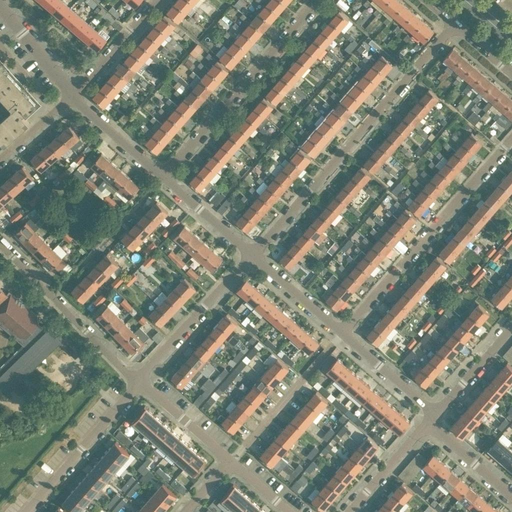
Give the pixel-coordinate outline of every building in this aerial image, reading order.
[(45,0),(43,2),(52,10),(61,0),(45,0)] [(61,0),(52,10),(61,18),(70,8),(61,0)] [(177,0),(175,2),(186,12),(194,3),(191,0),(177,0)] [(240,0),(238,0),(234,5),(239,9),(244,3),(240,0)] [(281,0),(270,0),(267,3),(279,13),(287,4),(281,0)] [(366,0),(362,5),(365,8),(370,3),(372,0),(366,0)] [(372,0),(370,3),(377,8),(373,13),(376,16),(380,12),(380,11),(384,7),(390,0),(372,0)] [(390,0),(384,7),(380,11),(380,12),(387,17),(383,22),(386,24),(390,20),(394,15),(404,5),(398,0),(390,0)] [(186,12),(175,2),(167,11),(178,21),(183,15),(192,23),(195,20),(186,12)] [(271,22),(279,13),(267,3),(260,12),(271,22)] [(404,5),(394,15),(404,24),(413,13),(404,5)] [(198,6),(195,10),(204,18),(208,15),(198,6)] [(70,8),(61,18),(70,26),(80,15),(70,8)] [(339,11),(330,21),(340,29),(348,20),(339,11)] [(111,16),(106,12),(103,17),(107,20),(111,16)] [(263,31),(271,22),(260,12),(252,21),(263,31)] [(413,13),(404,24),(414,33),(423,22),(413,13)] [(80,15),(70,26),(79,34),(89,23),(80,15)] [(164,15),(156,24),(167,34),(175,24),(164,15)] [(111,16),(107,20),(111,24),(115,20),(111,16)] [(255,40),(263,31),(252,21),(244,30),(255,40)] [(330,21),(322,30),(332,38),(335,34),(339,38),(343,34),(342,34),(344,33),(340,29),(330,21)] [(423,22),(414,33),(424,42),(434,31),(423,22)] [(89,23),(79,34),(88,42),(98,31),(89,23)] [(156,24),(148,33),(159,43),(167,34),(156,24)] [(181,36),(184,32),(185,32),(179,28),(176,31),(181,36)] [(244,30),(236,39),(247,49),(255,40),(244,30)] [(322,30),(314,39),(324,48),(332,38),(322,30)] [(98,31),(88,42),(98,50),(107,39),(98,31)] [(232,36),(231,35),(227,31),(224,35),(229,39),(232,36)] [(148,33),(140,42),(151,52),(159,43),(148,33)] [(239,58),(247,49),(236,39),(228,48),(239,58)] [(314,39),(306,48),(316,57),(324,48),(314,39)] [(371,39),(368,43),(373,47),(382,55),(373,64),(385,74),(393,65),(391,64),(395,60),(376,43),(371,39)] [(216,44),(221,48),(224,45),(219,40),(216,44)] [(358,43),(354,40),(352,42),(351,41),(344,48),(349,53),(358,43)] [(140,42),(132,51),(143,61),(151,52),(140,42)] [(195,57),(202,49),(197,45),(190,53),(195,57)] [(361,45),(357,49),(362,53),(366,49),(361,45)] [(231,68),(231,67),(239,58),(228,48),(220,58),(231,68)] [(306,48),(298,57),(308,66),(316,57),(306,48)] [(453,48),(443,58),(449,63),(444,69),(446,70),(450,73),(454,68),(454,67),(463,57),(453,48)] [(132,51),(125,60),(136,70),(143,61),(132,51)] [(339,57),(334,53),(331,56),(335,60),(335,61),(339,64),(342,62),(338,58),(339,57)] [(362,59),(367,64),(370,60),(365,56),(362,59)] [(298,57),(290,67),(300,75),(308,66),(298,57)] [(463,57),(454,67),(454,68),(464,76),(473,65),(463,57)] [(125,60),(117,69),(128,79),(132,74),(137,77),(140,73),(136,70),(125,60)] [(209,70),(220,80),(228,71),(218,62),(217,61),(209,70)] [(0,101),(5,97),(16,109),(0,123),(0,139),(5,144),(29,122),(24,116),(38,103),(0,62),(0,101)] [(373,64),(366,73),(377,83),(385,74),(373,64)] [(473,65),(464,76),(470,81),(466,86),(466,87),(467,86),(470,89),(474,85),(473,85),(483,74),(473,65)] [(290,67),(282,76),(292,84),(300,75),(290,67)] [(117,69),(109,78),(119,88),(120,88),(125,82),(129,86),(132,82),(128,79),(117,69)] [(201,79),(212,89),(220,80),(209,70),(201,79)] [(449,73),(446,70),(443,73),(442,72),(438,78),(442,81),(449,73)] [(194,79),(189,84),(194,88),(193,88),(204,98),(212,89),(201,79),(192,71),(189,74),(193,78),(194,79)] [(315,75),(319,79),(320,80),(323,76),(318,71),(315,75)] [(140,73),(137,77),(142,81),(145,78),(140,73)] [(366,73),(358,82),(369,92),(377,83),(366,73)] [(483,74),(473,85),(474,85),(483,93),(493,83),(483,74)] [(282,76),(274,85),(284,93),(287,90),(291,94),(295,90),(296,88),(292,84),(282,76)] [(336,78),(333,76),(330,80),(343,91),(346,87),(336,78)] [(180,77),(177,80),(181,84),(186,88),(181,93),(182,93),(181,94),(185,97),(197,107),(204,98),(193,88),(194,88),(189,84),(184,80),(180,77)] [(109,78),(101,87),(112,97),(120,88),(119,88),(109,78)] [(358,82),(350,91),(361,101),(369,92),(358,82)] [(490,99),(482,108),(486,111),(494,102),(493,102),(503,91),(493,83),(483,93),(490,99)] [(274,85),(266,94),(276,103),(284,93),(274,85)] [(101,87),(93,97),(104,106),(112,97),(101,87)] [(428,89),(420,99),(430,107),(438,98),(428,89)] [(350,91),(342,100),(353,110),(361,101),(350,91)] [(511,99),(503,91),(493,102),(494,102),(500,108),(497,112),(500,115),(504,111),(503,111),(511,100),(511,99)] [(333,92),(330,96),(335,100),(338,96),(333,92)] [(185,97),(178,106),(189,116),(197,107),(185,97)] [(171,106),(174,103),(169,98),(165,102),(171,106)] [(263,98),(255,107),(264,116),(265,115),(273,106),(263,98)] [(420,99),(412,108),(422,116),(430,107),(420,99)] [(342,100),(334,109),(345,119),(353,110),(342,100)] [(511,100),(503,111),(504,111),(511,118),(511,100)] [(325,101),(322,105),(327,109),(330,105),(325,101)] [(466,108),(460,103),(457,106),(463,112),(466,108)] [(178,106),(170,115),(181,125),(189,116),(178,106)] [(162,115),(166,112),(161,107),(158,111),(162,115)] [(255,107),(246,116),(256,125),(257,125),(261,128),(262,126),(263,127),(269,119),(265,115),(264,116),(255,107)] [(412,108),(404,117),(414,126),(418,129),(420,127),(423,123),(426,120),(422,116),(412,108)] [(334,109),(326,118),(338,128),(345,119),(334,109)] [(119,119),(124,123),(131,115),(126,110),(119,119)] [(317,110),(314,113),(319,118),(322,114),(323,114),(317,110)] [(468,117),(475,124),(481,117),(474,110),(468,117)] [(319,118),(315,123),(319,127),(330,137),(338,128),(326,118),(322,114),(319,118)] [(170,115),(162,124),(173,134),(181,125),(170,115)] [(246,116),(238,126),(248,134),(256,125),(246,116)] [(404,117),(396,126),(406,135),(414,126),(404,117)] [(162,124),(154,133),(165,143),(173,134),(162,124)] [(60,133),(70,145),(80,137),(70,125),(60,133)] [(142,129),(147,133),(150,130),(145,125),(142,129)] [(238,126),(230,135),(240,143),(248,134),(238,126)] [(396,126),(388,135),(398,144),(406,135),(396,126)] [(319,127),(311,136),(322,145),(330,137),(319,127)] [(302,128),(299,132),(303,136),(302,137),(306,141),(303,145),(314,155),(322,145),(311,136),(302,128)] [(61,153),(70,145),(60,133),(50,142),(61,153)] [(154,133),(146,143),(157,152),(165,143),(154,133)] [(464,142),(475,152),(483,142),(472,133),(464,142)] [(230,135),(222,144),(232,153),(240,143),(230,135)] [(388,135),(380,144),(390,153),(398,144),(388,135)] [(288,144),(293,149),(296,145),(291,140),(288,144)] [(50,142),(41,150),(51,162),(61,153),(50,142)] [(467,161),(475,152),(464,142),(456,151),(467,161)] [(222,144),(214,153),(224,162),(232,153),(222,144)] [(380,144),(372,154),(382,162),(390,153),(380,144)] [(300,148),(292,157),(303,167),(311,158),(300,148)] [(51,162),(41,150),(31,158),(41,170),(51,162)] [(82,151),(78,155),(83,159),(87,155),(82,151)] [(459,170),(467,161),(456,151),(448,160),(459,170)] [(96,169),(89,178),(93,181),(100,173),(110,161),(101,152),(91,164),(96,169)] [(214,153),(206,162),(216,171),(224,162),(214,153)] [(372,154),(364,163),(373,172),(382,162),(372,154)] [(74,160),(79,164),(83,160),(83,159),(78,155),(74,160)] [(292,157),(284,166),(295,176),(303,167),(292,157)] [(451,179),(459,170),(448,160),(440,169),(451,179)] [(105,177),(99,184),(103,188),(110,181),(120,169),(110,161),(100,173),(105,177)] [(206,162),(198,172),(208,180),(216,171),(206,162)] [(22,166),(13,175),(23,186),(32,177),(22,166)] [(284,166),(276,176),(287,185),(295,176),(284,166)] [(361,166),(353,176),(362,184),(371,175),(361,166)] [(234,167),(231,171),(236,175),(239,172),(234,167)] [(267,168),(264,172),(268,175),(269,176),(272,172),(271,171),(267,168)] [(65,169),(61,173),(65,178),(69,174),(65,169)] [(120,169),(110,181),(119,189),(130,177),(120,169)] [(451,179),(440,169),(432,178),(443,188),(451,179)] [(198,172),(190,181),(200,190),(204,185),(208,189),(211,186),(211,185),(212,184),(208,180),(198,172)] [(268,175),(263,181),(264,181),(268,185),(279,194),(287,185),(276,176),(272,172),(269,176),(268,175)] [(61,173),(56,177),(60,182),(65,178),(61,173)] [(511,177),(508,174),(500,182),(510,191),(511,188),(511,177)] [(3,183),(13,194),(23,186),(13,175),(3,183)] [(353,176),(345,185),(354,194),(362,184),(353,176)] [(120,190),(117,193),(126,201),(129,198),(139,186),(130,177),(119,189),(120,190)] [(259,177),(256,180),(261,185),(264,181),(263,181),(259,177)] [(85,183),(88,186),(93,181),(89,178),(85,183)] [(443,188),(432,178),(424,187),(435,197),(443,188)] [(93,181),(88,186),(93,191),(98,186),(93,181)] [(500,182),(493,191),(502,199),(510,191),(500,182)] [(3,183),(0,185),(0,197),(4,202),(13,194),(3,183)] [(268,185),(260,194),(271,203),(279,194),(268,185)] [(345,185),(336,194),(346,203),(354,194),(345,185)] [(218,192),(210,201),(216,206),(225,195),(221,191),(223,189),(218,186),(215,189),(218,192)] [(435,197),(424,187),(416,196),(427,206),(435,197)] [(493,191),(485,200),(495,208),(502,199),(493,191)] [(38,194),(33,197),(37,202),(42,198),(38,194)] [(107,194),(103,199),(108,203),(112,198),(107,194)] [(260,194),(252,203),(263,212),(271,203),(260,194)] [(336,194),(328,203),(338,212),(346,203),(336,194)] [(427,206),(416,196),(408,205),(419,215),(427,206)] [(37,202),(33,197),(28,201),(33,206),(37,202)] [(227,197),(217,210),(222,214),(233,202),(232,201),(227,197)] [(112,198),(108,203),(112,207),(113,206),(116,203),(112,198)] [(485,200),(477,208),(487,217),(495,208),(485,200)] [(157,201),(148,210),(159,221),(168,211),(157,201)] [(252,203),(244,212),(255,222),(263,212),(252,203)] [(328,203),(320,213),(330,221),(338,212),(328,203)] [(241,208),(235,204),(232,207),(238,212),(241,208)] [(405,208),(397,218),(408,227),(416,218),(405,208)] [(477,208),(470,217),(479,225),(487,217),(477,208)] [(19,210),(14,214),(18,218),(23,215),(19,210)] [(150,230),(159,221),(148,210),(139,219),(150,230)] [(51,215),(47,211),(43,215),(47,219),(51,215)] [(244,212),(236,221),(247,231),(255,222),(244,212)] [(320,213),(312,222),(322,230),(330,221),(320,213)] [(14,214),(10,218),(13,222),(14,222),(18,218),(14,214)] [(385,223),(389,227),(400,236),(408,227),(397,218),(393,214),(390,218),(385,223)] [(51,215),(47,219),(51,224),(55,220),(51,215)] [(180,221),(175,217),(166,227),(170,231),(180,221)] [(470,217),(462,226),(472,234),(479,225),(470,217)] [(139,219),(130,229),(141,239),(150,230),(139,219)] [(24,242),(35,231),(26,221),(15,232),(24,242)] [(312,222),(304,231),(314,239),(318,243),(319,241),(320,242),(323,239),(327,235),(322,230),(312,222)] [(332,227),(337,231),(341,227),(336,223),(334,224),(332,227)] [(174,236),(183,244),(193,233),(184,224),(174,236)] [(462,226),(455,234),(464,243),(468,239),(472,242),(476,238),(472,234),(462,226)] [(161,232),(165,236),(166,236),(170,231),(166,227),(161,232)] [(389,227),(381,236),(393,245),(400,236),(389,227)] [(64,229),(60,233),(64,237),(68,233),(64,229)] [(141,239),(130,229),(121,238),(132,249),(141,239)] [(44,240),(35,231),(24,242),(33,251),(44,240)] [(304,231),(296,240),(306,249),(314,239),(304,231)] [(68,233),(64,237),(68,242),(73,237),(68,233)] [(203,241),(193,233),(183,244),(193,253),(203,241)] [(455,234),(447,243),(457,252),(464,243),(455,234)] [(381,236),(374,245),(385,254),(393,245),(381,236)] [(511,241),(511,238),(510,236),(503,244),(507,247),(511,241)] [(52,249),(44,240),(33,251),(41,260),(52,249)] [(296,240),(288,249),(298,258),(306,249),(296,240)] [(148,246),(152,250),(157,246),(152,241),(148,246)] [(203,261),(213,249),(203,241),(193,253),(203,261)] [(339,246),(334,241),(330,246),(335,250),(339,246)] [(58,243),(52,249),(41,260),(50,269),(62,258),(61,258),(67,252),(58,243)] [(447,243),(439,252),(449,261),(457,252),(447,243)] [(374,245),(366,254),(377,263),(385,254),(374,245)] [(144,250),(148,254),(152,250),(148,246),(144,250)] [(497,250),(494,254),(498,258),(501,254),(502,254),(505,250),(501,247),(498,251),(497,250)] [(222,258),(213,249),(203,261),(212,269),(222,258)] [(288,249),(280,259),(289,267),(298,258),(288,249)] [(358,253),(353,259),(354,259),(358,263),(369,272),(377,263),(366,254),(365,254),(361,250),(359,254),(358,253)] [(107,253),(98,262),(109,273),(118,264),(107,253)] [(176,253),(172,258),(176,262),(180,258),(176,253)] [(146,258),(151,263),(155,258),(151,254),(146,258)] [(436,256),(428,265),(438,273),(446,264),(436,256)] [(142,263),(143,263),(147,267),(151,263),(146,258),(142,263)] [(500,268),(492,261),(488,265),(497,272),(500,268)] [(89,272),(100,282),(109,273),(98,262),(89,272)] [(358,263),(350,272),(361,281),(369,272),(358,263)] [(346,268),(341,264),(338,267),(343,272),(346,268)] [(428,265),(421,273),(430,282),(438,273),(428,265)] [(190,267),(186,271),(190,275),(194,271),(190,267)] [(194,271),(190,275),(194,280),(198,276),(202,279),(208,273),(201,268),(196,273),(194,271)] [(89,272),(81,281),(92,291),(100,282),(89,272)] [(133,272),(129,276),(133,281),(137,276),(133,272)] [(350,272),(342,281),(353,290),(361,281),(350,272)] [(333,273),(330,276),(335,281),(330,286),(331,286),(330,286),(334,290),(345,299),(353,290),(342,281),(338,277),(333,273)] [(421,273),(413,282),(423,291),(430,282),(421,273)] [(124,279),(123,279),(119,275),(115,279),(120,283),(124,279)] [(129,276),(124,281),(125,281),(129,285),(133,281),(129,276)] [(184,277),(175,286),(186,297),(195,287),(184,277)] [(115,288),(120,283),(115,279),(111,283),(115,288)] [(246,298),(255,287),(246,279),(233,294),(243,302),(246,298)] [(511,284),(507,280),(499,289),(509,297),(511,293),(511,284)] [(92,291),(81,281),(72,290),(83,301),(92,291)] [(325,282),(322,285),(327,290),(330,286),(331,286),(330,286),(325,282)] [(413,282),(405,291),(415,299),(423,291),(413,282)] [(177,306),(186,297),(175,286),(166,295),(177,306)] [(327,290),(322,296),(326,299),(337,309),(345,299),(334,290),(330,286),(327,290)] [(265,295),(255,287),(246,298),(255,306),(265,295)] [(0,324),(22,344),(0,365),(0,385),(8,393),(59,342),(74,358),(78,354),(59,334),(56,337),(43,323),(41,325),(39,323),(37,315),(25,304),(25,302),(22,302),(22,300),(20,299),(20,298),(17,297),(9,291),(7,294),(0,288),(0,324)] [(499,289),(491,298),(501,306),(509,297),(499,289)] [(405,291),(398,300),(408,308),(415,299),(405,291)] [(102,293),(98,297),(102,301),(106,297),(102,293)] [(169,315),(177,306),(166,295),(157,304),(169,315)] [(264,313),(274,303),(265,295),(255,306),(264,313)] [(459,295),(455,300),(460,303),(463,299),(459,295)] [(98,305),(102,301),(98,297),(94,301),(98,305)] [(124,307),(129,302),(124,298),(120,303),(124,307)] [(398,300),(390,308),(400,317),(408,308),(398,300)] [(455,300),(451,304),(456,308),(460,303),(455,300)] [(107,305),(104,302),(94,313),(96,315),(107,305)] [(129,311),(133,306),(129,302),(124,307),(129,311)] [(226,302),(223,306),(228,311),(232,314),(236,310),(231,306),(226,302)] [(283,311),(274,303),(264,313),(273,321),(283,311)] [(105,325),(116,314),(108,304),(107,305),(96,315),(105,325)] [(160,324),(169,315),(157,304),(148,313),(160,324)] [(478,304),(470,313),(480,322),(488,313),(478,304)] [(390,308),(383,317),(392,325),(400,317),(390,308)] [(282,329),(292,319),(283,311),(273,321),(282,329)] [(472,331),(480,322),(470,313),(462,322),(472,331)] [(114,333),(125,323),(116,314),(105,325),(114,333)] [(227,314),(218,323),(229,332),(237,323),(227,314)] [(383,317),(375,326),(385,334),(392,325),(383,317)] [(301,326),(292,319),(282,329),(292,337),(301,326)] [(464,340),(472,331),(462,322),(454,331),(464,340)] [(123,342),(134,331),(125,323),(114,333),(123,342)] [(218,323),(210,332),(225,345),(226,345),(229,341),(225,337),(229,332),(218,323)] [(301,345),(310,334),(301,326),(292,337),(301,345)] [(389,339),(385,334),(375,326),(367,335),(377,343),(382,347),(389,339)] [(134,331),(123,342),(132,352),(143,341),(134,331)] [(152,337),(158,343),(164,337),(158,331),(152,337)] [(457,349),(464,340),(454,331),(446,340),(457,349)] [(210,332),(202,341),(213,350),(218,344),(222,348),(225,345),(210,332)] [(427,332),(424,336),(428,340),(432,335),(427,332)] [(319,342),(310,334),(301,345),(310,353),(319,342)] [(248,340),(252,343),(252,344),(256,339),(252,335),(248,340)] [(268,346),(272,342),(267,338),(264,342),(268,346)] [(449,358),(457,349),(446,340),(438,349),(449,358)] [(202,341),(195,350),(205,359),(213,350),(202,341)] [(400,358),(405,353),(394,342),(390,346),(394,349),(393,350),(398,354),(397,355),(396,355),(392,360),(396,364),(401,359),(400,358)] [(259,350),(254,345),(250,350),(255,354),(259,350)] [(236,354),(240,358),(244,353),(240,349),(236,354)] [(441,367),(449,358),(438,349),(430,358),(441,367)] [(195,350),(187,359),(197,368),(201,372),(209,363),(205,359),(195,350)] [(250,350),(246,355),(251,359),(255,354),(250,350)] [(511,356),(506,351),(502,356),(511,364),(511,363),(511,356)] [(285,353),(282,357),(282,358),(286,361),(290,357),(285,353)] [(233,366),(240,358),(236,354),(233,358),(232,357),(227,362),(233,366)] [(290,357),(286,361),(290,365),(294,361),(290,357)] [(277,358),(269,367),(281,377),(289,368),(277,358)] [(327,370),(336,378),(346,366),(337,358),(327,370)] [(433,376),(441,367),(430,358),(423,367),(433,376)] [(187,359),(179,368),(189,377),(193,381),(201,372),(197,368),(187,359)] [(239,364),(234,369),(239,373),(243,368),(247,363),(242,359),(239,364)] [(203,371),(209,376),(217,367),(211,362),(203,371)] [(511,367),(507,363),(498,372),(510,382),(511,380),(511,367)] [(336,378),(345,386),(356,374),(346,366),(336,378)] [(269,367),(261,376),(273,386),(281,377),(269,367)] [(425,385),(433,376),(423,367),(414,376),(425,385)] [(171,377),(171,378),(177,383),(174,386),(184,394),(194,382),(193,381),(189,377),(179,368),(171,377)] [(221,380),(225,376),(220,372),(217,376),(221,380)] [(503,391),(510,382),(498,372),(491,381),(503,391)] [(251,376),(247,380),(253,385),(265,395),(273,386),(261,376),(258,373),(254,378),(251,376)] [(345,386),(354,394),(365,382),(356,374),(345,386)] [(212,380),(204,390),(208,394),(217,384),(212,380)] [(491,381),(483,390),(495,401),(503,391),(491,381)] [(228,386),(223,382),(218,387),(223,391),(228,386)] [(374,390),(365,382),(354,394),(363,402),(374,390)] [(253,385),(245,394),(257,404),(265,395),(253,385)] [(219,395),(223,391),(218,387),(215,391),(219,395)] [(200,394),(193,402),(198,406),(201,403),(208,394),(204,390),(201,394),(200,394)] [(363,402),(372,410),(383,398),(374,390),(363,402)] [(483,390),(475,399),(487,410),(495,401),(483,390)] [(316,391),(308,400),(319,411),(327,401),(316,391)] [(245,394),(237,403),(249,414),(257,404),(245,394)] [(211,395),(207,400),(211,404),(216,399),(211,395)] [(383,398),(372,410),(381,417),(392,405),(383,398)] [(233,399),(225,408),(229,412),(241,423),(249,414),(237,403),(233,399)] [(479,419),(487,410),(475,399),(467,408),(479,419)] [(207,400),(203,405),(207,409),(211,404),(207,400)] [(308,400),(300,409),(311,420),(319,411),(308,400)] [(401,413),(392,405),(381,417),(391,425),(401,413)] [(138,416),(133,422),(142,429),(154,415),(144,406),(137,415),(138,416)] [(479,419),(467,408),(459,417),(471,428),(479,419)] [(300,409),(292,418),(303,429),(311,420),(300,409)] [(220,414),(217,418),(221,421),(221,422),(233,432),(241,423),(229,412),(225,418),(220,414)] [(391,425),(400,433),(410,421),(401,413),(391,425)] [(338,418),(343,422),(347,417),(342,414),(338,418)] [(154,415),(142,429),(150,437),(163,422),(154,415)] [(471,428),(459,417),(451,427),(463,437),(471,428)] [(292,418),(284,427),(295,438),(303,429),(292,418)] [(504,418),(501,422),(505,426),(509,422),(504,418)] [(163,422),(150,437),(159,444),(172,430),(163,422)] [(501,430),(505,426),(501,422),(497,426),(501,430)] [(284,427),(276,436),(288,447),(295,438),(284,427)] [(330,428),(326,432),(331,436),(334,431),(330,428)] [(172,430),(159,444),(168,452),(180,438),(172,430)] [(322,437),(327,441),(331,436),(326,432),(322,437)] [(276,436),(268,445),(280,456),(288,447),(276,436)] [(366,436),(359,445),(369,455),(378,445),(366,436)] [(128,437),(124,442),(128,446),(132,440),(128,437)] [(180,438),(168,452),(176,460),(189,445),(180,438)] [(498,438),(488,450),(497,458),(507,446),(498,438)] [(108,450),(122,463),(130,454),(115,441),(108,450)] [(329,442),(325,447),(329,451),(333,446),(332,446),(329,443),(329,442)] [(130,448),(136,453),(139,450),(133,444),(130,448)] [(189,445),(176,460),(185,467),(198,453),(189,445)] [(260,455),(271,465),(272,465),(272,464),(277,468),(280,471),(282,469),(289,475),(286,478),(291,482),(295,477),(299,472),(295,468),(288,463),(280,456),(268,445),(260,455)] [(359,445),(351,454),(362,464),(369,455),(359,445)] [(315,454),(319,449),(314,446),(311,450),(315,454)] [(511,450),(507,446),(497,458),(506,466),(511,458),(511,450)] [(108,450),(100,459),(115,471),(122,463),(108,450)] [(136,453),(142,458),(145,455),(139,450),(136,453)] [(311,458),(315,454),(311,450),(307,455),(311,458)] [(417,452),(413,457),(424,466),(427,461),(418,453),(417,452)] [(185,467),(181,472),(190,480),(190,479),(194,475),(195,476),(202,467),(201,466),(206,460),(198,453),(185,467)] [(351,454),(343,463),(354,473),(362,464),(351,454)] [(424,466),(423,466),(432,474),(442,463),(433,454),(427,461),(424,466)] [(148,464),(152,460),(148,457),(145,461),(143,463),(146,466),(148,464)] [(413,457),(409,461),(419,470),(423,466),(424,466),(413,457)] [(115,471),(100,459),(93,467),(107,480),(115,471)] [(409,461),(405,466),(415,475),(419,470),(409,461)] [(138,469),(141,472),(146,466),(143,463),(138,469)] [(343,463),(335,472),(346,482),(354,473),(343,463)] [(442,463),(432,474),(441,481),(451,470),(442,463)] [(298,464),(295,468),(299,472),(303,468),(298,464)] [(146,466),(141,472),(145,475),(150,469),(146,466)] [(405,466),(401,470),(411,479),(415,475),(405,466)] [(107,480),(93,467),(85,476),(99,489),(107,480)] [(156,471),(162,476),(165,472),(159,467),(156,471)] [(401,470),(397,475),(407,484),(411,479),(401,470)] [(441,481),(437,486),(446,494),(450,489),(460,478),(451,470),(441,481)] [(162,476),(168,481),(171,477),(165,472),(162,476)] [(327,481),(338,491),(346,482),(335,472),(327,481)] [(302,474),(291,487),(296,491),(302,485),(307,478),(302,474)] [(85,476),(78,485),(92,497),(99,489),(85,476)] [(126,482),(130,485),(135,479),(132,476),(126,482)] [(175,478),(170,483),(183,494),(187,489),(175,478)] [(460,478),(450,489),(459,497),(469,486),(460,478)] [(133,487),(136,490),(141,484),(138,481),(133,487)] [(324,485),(319,490),(330,500),(338,491),(327,481),(324,485)] [(121,488),(125,491),(130,485),(126,482),(121,488)] [(155,491),(169,504),(177,495),(163,483),(155,491)] [(393,492),(403,501),(411,492),(401,483),(393,492)] [(412,487),(416,492),(421,487),(416,483),(412,487)] [(227,494),(222,499),(230,507),(243,493),(233,484),(226,493),(227,494)] [(70,493),(84,506),(92,497),(78,485),(70,493)] [(469,486),(459,497),(464,502),(461,506),(464,510),(468,505),(478,494),(469,486)] [(136,490),(133,487),(127,493),(131,496),(136,490)] [(316,487),(308,496),(311,500),(315,503),(322,509),(330,500),(319,490),(316,487)] [(416,492),(421,496),(425,491),(421,487),(416,492)] [(147,500),(161,511),(162,511),(169,504),(155,491),(147,500)] [(395,510),(403,501),(393,492),(385,501),(395,510)] [(79,511),(84,506),(70,493),(62,502),(73,511),(79,511)] [(117,493),(111,499),(115,502),(120,496),(117,493)] [(243,493),(230,507),(236,511),(241,511),(252,500),(243,493)] [(478,494),(468,505),(472,509),(475,511),(478,511),(487,502),(478,494)] [(118,504),(121,507),(126,501),(123,498),(118,504)] [(106,505),(110,508),(115,502),(111,499),(106,505)] [(434,507),(438,503),(434,499),(430,503),(434,507)] [(161,511),(147,500),(140,509),(143,511),(161,511)] [(252,500),(241,511),(256,511),(260,508),(252,500)] [(385,501),(377,510),(379,511),(393,511),(395,510),(385,501)] [(487,502),(478,511),(494,511),(496,510),(487,502)] [(443,507),(438,503),(434,507),(439,511),(443,507)]
